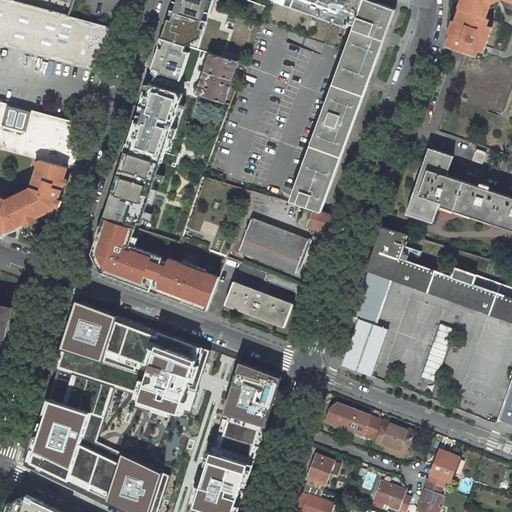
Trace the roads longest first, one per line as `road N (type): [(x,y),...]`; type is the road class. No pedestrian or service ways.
road 1 (residential): [(306,366),(423,0)]
road 2 (residential): [(151,0),(61,274)]
road 3 (residential): [(306,366),(61,274)]
road 4 (residential): [(511,446),(306,366)]
road 5 (residential): [(61,274),(0,466)]
road 6 (residential): [(288,426),(415,474)]
